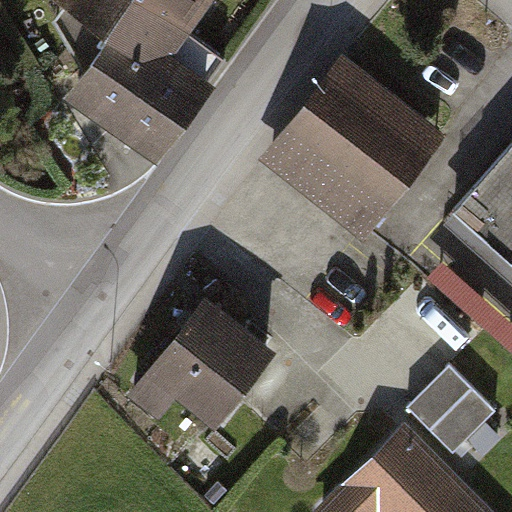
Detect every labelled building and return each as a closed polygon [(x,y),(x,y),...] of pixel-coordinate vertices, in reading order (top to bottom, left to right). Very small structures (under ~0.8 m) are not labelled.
[(203,0),(46,0),(102,39),(63,94),(151,156),(202,85),(163,57),(203,0)] [(438,136),(334,55),(252,159),(356,240),(438,136)] [(511,143),(454,212),(511,260),(511,143)] [(269,347),(195,284),(109,385),(154,423),(172,403),(201,427),(269,347)] [(459,465),(503,418),(457,373),(412,420),(459,465)] [(484,511),(394,420),(302,511),(484,511)]
